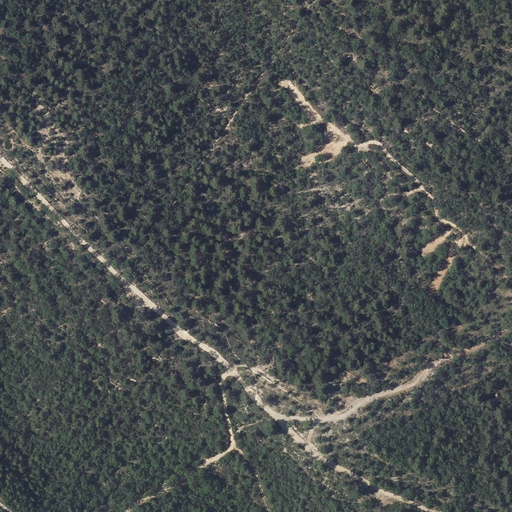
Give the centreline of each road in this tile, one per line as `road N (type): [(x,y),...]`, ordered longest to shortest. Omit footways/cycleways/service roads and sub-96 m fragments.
road 1 (track): [(437,511),(377,487),(295,435),(0,152)]
road 2 (track): [(316,451),(310,437),(318,420),(345,416),(369,395),(409,384),(434,362),(511,325)]
road 3 (track): [(123,511),(231,447),(222,382),(232,368)]
